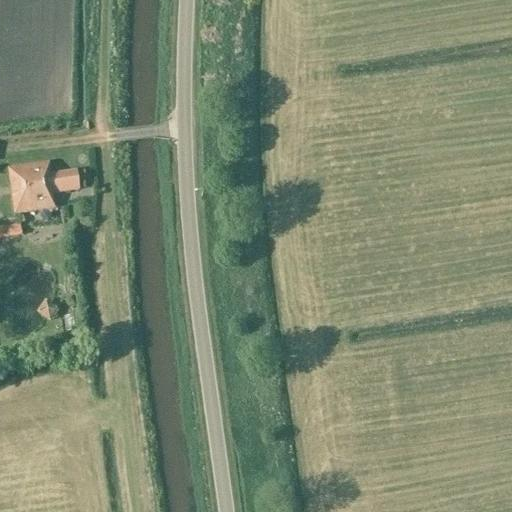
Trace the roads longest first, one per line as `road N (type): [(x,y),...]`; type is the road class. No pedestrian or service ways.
road 1 (unclassified): [(225,511),(186,173),(192,0)]
road 2 (track): [(104,0),(101,138),(139,511)]
